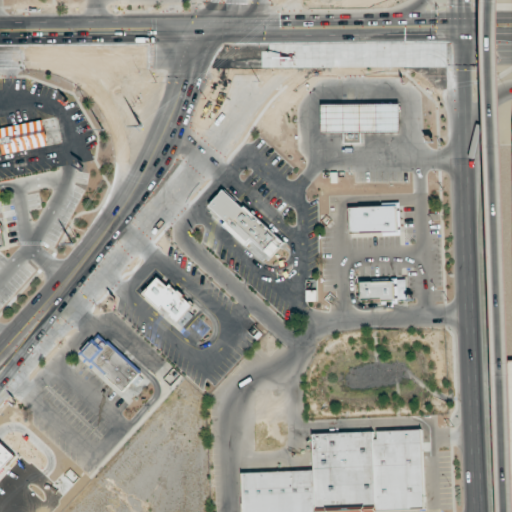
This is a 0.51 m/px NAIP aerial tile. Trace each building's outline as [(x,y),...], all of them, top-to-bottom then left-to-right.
[(401,132),(401,102),(322,103),(323,132),(343,132),(343,142),(363,142),(362,132),(401,132)] [(48,116),(0,128),(0,137),(5,158),(56,146),(48,116)] [(248,245),(253,239),(271,256),(287,239),(247,202),(243,205),(225,188),(208,207),(248,245)] [(351,234),(401,232),(400,203),(349,204),(351,234)] [(195,304),(162,274),(144,293),(177,323),(195,304)] [(361,280),(361,300),(403,299),(403,280),(361,280)] [(124,393),(143,374),(102,333),(82,352),(124,393)] [(244,472),(244,511),(335,511),(426,510),(424,429),(315,432),(315,470),(244,472)] [(0,439),(17,456),(0,474),(0,439)]
